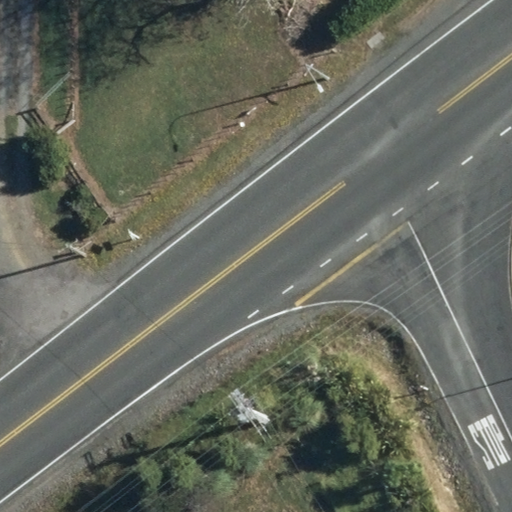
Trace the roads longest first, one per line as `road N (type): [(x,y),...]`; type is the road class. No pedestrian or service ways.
road 1 (secondary): [(0,454),(381,163)]
road 2 (unclassified): [(511,426),(381,163)]
road 3 (secondary): [(381,163),(511,59)]
